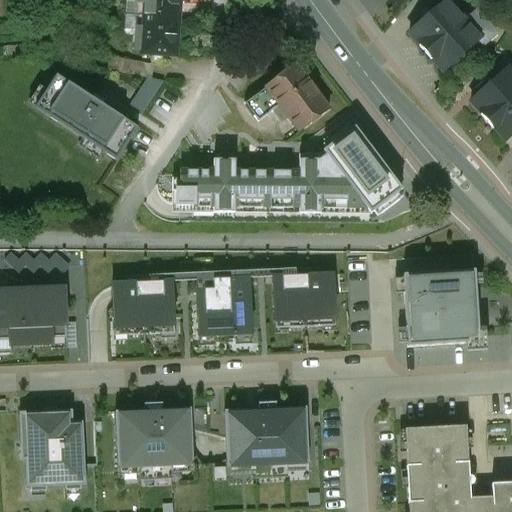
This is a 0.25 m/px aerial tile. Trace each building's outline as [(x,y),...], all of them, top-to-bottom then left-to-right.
[(178,0),(135,0),(136,1),(144,1),(143,16),(178,18),(178,0)] [(465,23),(443,0),(407,34),(442,73),(477,41),(482,46),(495,34),(475,13),(465,23)] [(178,18),(143,16),(142,30),(135,30),(134,48),(141,49),(140,54),(176,56),(178,18)] [(152,65),(126,60),(123,74),(150,78),(152,65)] [(293,64),(264,88),(278,106),(298,133),(328,109),(293,64)] [(511,134),(511,77),(505,70),(468,102),(503,142),(511,134)] [(137,130),(56,77),(36,110),(116,163),(137,130)] [(278,106),(264,88),(243,104),(256,122),(278,106)] [(401,192),(354,129),(319,156),(299,157),(299,174),(235,173),(235,163),(214,163),(214,173),(181,173),(180,192),(176,193),(176,208),(194,208),(194,207),(213,207),(214,215),(234,215),(234,207),(299,208),(299,216),(320,216),(320,208),(365,208),(370,216),(401,192)] [(473,273),(402,277),(407,349),(478,345),(473,273)] [(251,338),(249,280),(229,281),(229,274),(213,275),(213,291),(196,291),(198,339),(251,338)] [(335,322),(333,276),(273,279),(275,325),(288,324),(288,330),(323,328),(323,323),(335,322)] [(173,329),(172,283),(112,286),(114,332),(126,332),(126,337),(161,336),(161,330),(173,329)] [(66,340),(64,291),(0,293),(0,342),(10,342),(10,348),(51,346),(51,340),(66,340)] [(267,404),(258,405),(259,411),(224,413),(227,469),(255,467),(255,474),(287,472),(287,466),(308,465),(306,409),(268,411),(267,404)] [(152,412),(115,414),(117,469),(139,468),(139,475),(171,474),(171,467),(193,467),(191,410),(162,412),(162,405),(152,406),(152,412)] [(72,412),(19,415),(20,448),(28,448),(29,460),(25,460),(26,490),(85,487),(83,424),(73,424),(72,412)] [(464,431),(463,426),(402,429),(402,435),(396,435),(397,452),(404,452),(404,471),(398,472),(398,490),(406,490),(407,511),(469,511),(469,499),(467,450),(473,449),(472,431),(464,431)] [(490,498),(469,499),(469,511),(511,511),(511,483),(490,485),(490,498)]
